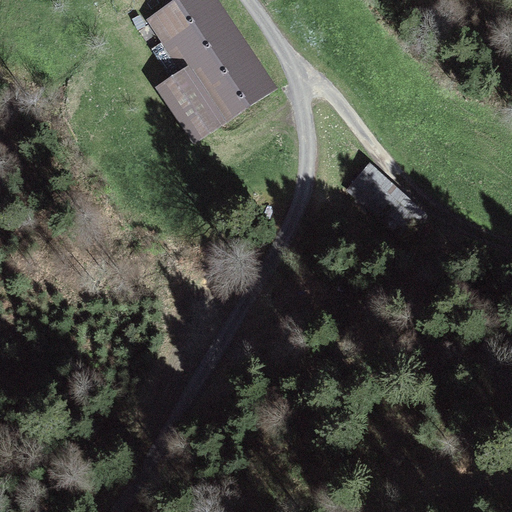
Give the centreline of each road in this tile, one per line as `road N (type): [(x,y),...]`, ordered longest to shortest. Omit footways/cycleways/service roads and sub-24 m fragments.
road 1 (unclassified): [(116,511),(298,210),(306,177),(303,107),(286,55),(248,0)]
road 2 (track): [(294,73),(327,91),(396,175)]
road 3 (track): [(511,245),(440,213),(396,175)]
